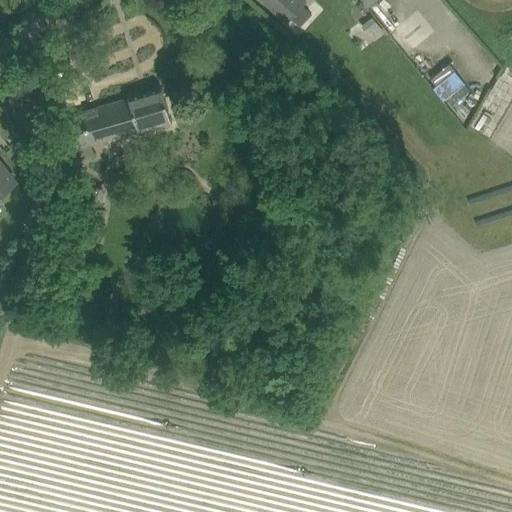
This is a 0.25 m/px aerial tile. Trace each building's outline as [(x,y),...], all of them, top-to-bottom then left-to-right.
[(301,26),(311,13),(303,6),(307,1),(305,0),(260,0),(287,24),(292,19),(301,26)] [(374,42),(384,33),(372,16),(361,25),(374,42)] [(502,114),(511,97),(511,82),(499,75),(483,103),(502,114)] [(172,122),(161,88),(129,98),(128,97),(64,117),(78,161),(95,156),(91,144),(139,130),(139,131),(172,122)] [(0,160),(0,195),(17,183),(0,160)] [(84,205),(78,237),(101,240),(107,209),(95,207),(99,188),(90,186),(87,206),(84,205)]
